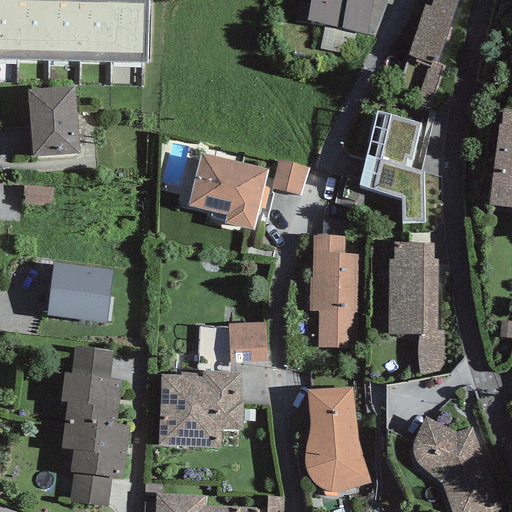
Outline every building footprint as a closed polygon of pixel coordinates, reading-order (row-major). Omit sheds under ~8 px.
[(380,0),(305,0),(298,33),(371,48),(380,0)] [(468,0),(433,0),(413,66),(441,77),(468,0)] [(0,68),(149,70),(150,5),(0,2),(0,68)] [(75,91),(26,94),(31,162),(80,159),(75,91)] [(511,116),(504,116),(489,209),(511,210),(511,226),(511,230),(511,231),(511,116)] [(429,129),(377,118),(351,215),(439,233),(429,129)] [(274,178),(205,159),(189,214),(258,234),(274,178)] [(305,203),(312,173),(281,166),(274,196),(305,203)] [(56,212),(56,192),(28,192),(28,212),(56,212)] [(347,239),(313,237),(310,318),(319,318),(318,354),(357,355),(361,257),(347,257),(347,239)] [(437,245),(386,246),(387,341),(438,340),(437,245)] [(57,272),(53,325),(113,329),(117,277),(57,272)] [(266,368),(266,328),(200,328),(200,368),(266,368)] [(78,350),(73,379),(112,387),(117,358),(78,350)] [(204,382),(162,381),(160,453),(222,454),(223,437),(244,437),(246,378),(204,377),(204,382)] [(133,390),(64,381),(60,410),(67,411),(55,503),(117,511),(125,447),(128,430),(133,390)] [(360,458),(352,391),(309,397),(314,448),(303,463),(303,483),(342,500),(375,487),(360,458)] [(428,427),(408,463),(444,491),(454,511),(502,511),(477,443),(428,427)] [(208,501),(157,499),(157,509),(145,508),(145,511),(210,511),(208,511),(208,501)] [(287,511),(287,502),(271,503),(270,511),(287,511)]
